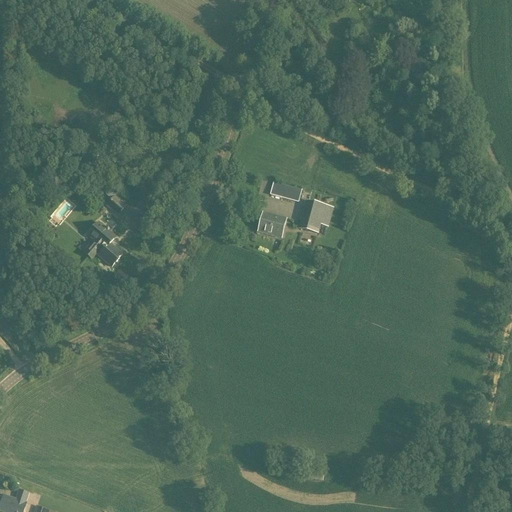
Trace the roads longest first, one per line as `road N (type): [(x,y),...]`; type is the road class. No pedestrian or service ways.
road 1 (unclassified): [(0,392),(50,353),(151,300),(168,278),(275,0)]
road 2 (track): [(487,217),(241,94)]
road 3 (track): [(456,0),(462,131),(469,178),(487,217)]
road 4 (track): [(466,511),(511,308)]
road 5 (track): [(244,86),(98,0)]
